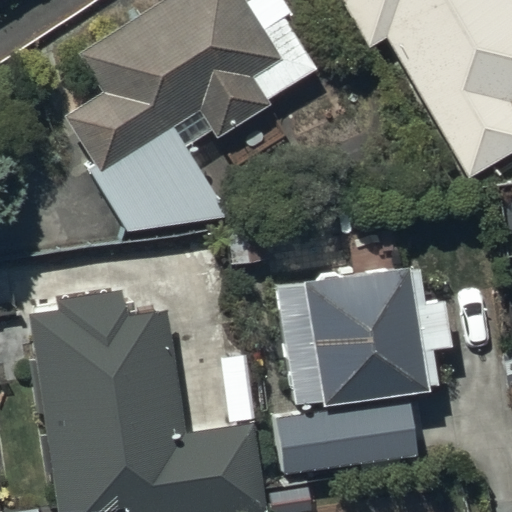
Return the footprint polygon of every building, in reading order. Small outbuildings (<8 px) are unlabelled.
[(252,0),(63,0),(53,8),(83,48),(48,73),(82,119),(168,56),(197,95),(246,59),(229,36),(262,12),(252,0)] [(511,0),(382,0),(456,132),(511,101),(511,72),(504,57),(511,52),(511,0)] [(0,105),(0,150),(20,139),(0,105)] [(266,243),(285,369),(434,347),(415,221),(266,243)] [(41,511),(194,511),(257,506),(249,428),(182,435),(168,304),(116,309),(114,294),(20,303),(41,511)] [(404,401),(277,419),(285,476),(412,458),(404,401)]
